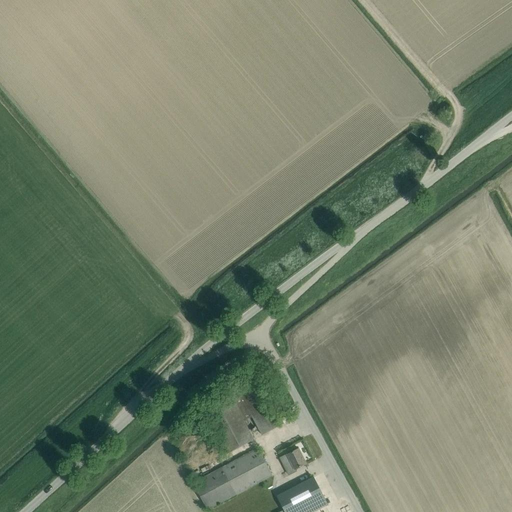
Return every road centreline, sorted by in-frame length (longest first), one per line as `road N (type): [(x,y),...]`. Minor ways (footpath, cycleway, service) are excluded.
road 1 (unclassified): [(173,374),(363,229)]
road 2 (track): [(421,186),(456,117),(455,101),(368,0)]
road 3 (unclassified): [(359,511),(261,332)]
road 4 (unclassified): [(23,511),(173,374)]
road 5 (unclassified): [(511,115),(363,229)]
road 6 (unclassified): [(261,332),(363,229)]
